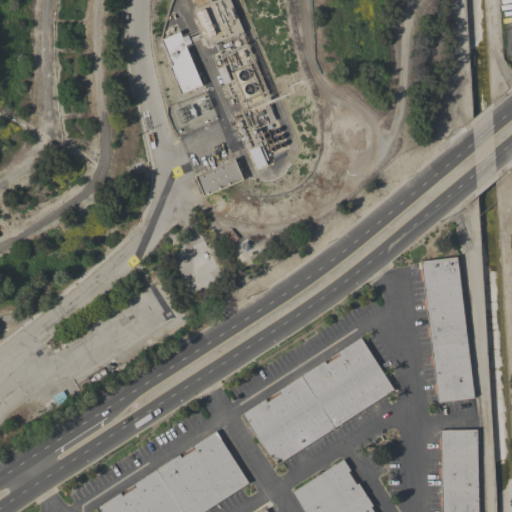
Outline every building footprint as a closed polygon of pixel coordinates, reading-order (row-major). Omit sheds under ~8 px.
[(230,0),(243,32),(237,35),(238,36),(232,38),(231,37),(208,46),(204,37),(202,38),(198,30),(200,29),(192,9),(209,2),(208,0),(210,0),(211,1),(213,0),(230,0)] [(182,37),(187,35),(191,43),(185,45),(202,85),(181,94),(169,67),(171,66),(163,45),(159,46),(158,43),(161,42),(161,39),(179,31),(182,37)] [(231,72),(250,64),(262,92),(242,100),(231,72)] [(217,69),(225,65),(232,81),(223,84),(217,69)] [(248,150),(259,145),(267,165),(256,169),(248,150)] [(204,196),(195,176),(235,159),(244,179),(204,196)] [(474,398),(437,402),(436,393),(434,394),(433,384),(435,383),(433,365),(431,365),(429,355),(432,355),(429,337),(427,337),(426,327),(428,327),(426,309),(424,309),(423,299),(425,299),(422,281),(420,281),(419,271),(421,271),(421,269),(419,269),(418,263),(420,262),(420,261),(457,257),(474,398)] [(155,286),(157,284),(156,283),(160,281),(181,312),(175,316),(155,286)] [(171,320),(175,326),(154,340),(150,334),(171,320)] [(360,337),(394,389),(275,466),(241,414),(265,399),(267,402),(280,394),(278,391),(324,361),(326,364),(339,356),(337,353),(360,337)] [(118,365),(117,363),(116,363),(115,362),(116,361),(114,359),(143,341),(147,347),(118,365)] [(478,511),(441,511),(441,506),(439,506),(438,496),(441,496),(441,477),(438,477),(438,467),(440,467),(440,449),(438,449),(437,439),(440,439),(440,430),(477,429),(478,511)] [(248,483),(202,511),(99,511),(97,508),(120,493),(122,496),(135,487),(133,484),(179,454),(181,458),(194,449),(192,446),(215,431),(248,483)] [(303,511),(291,492),(343,459),(376,511),(303,511)]
